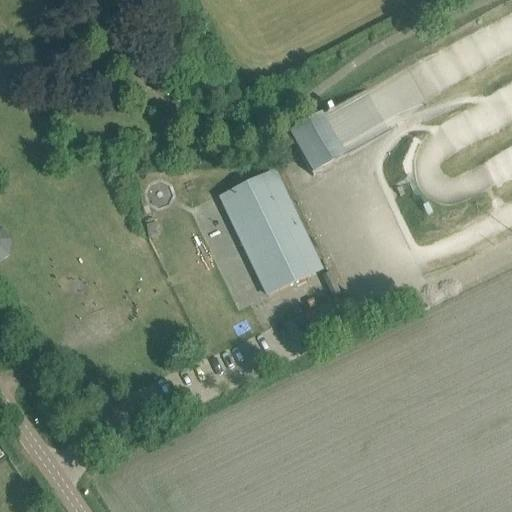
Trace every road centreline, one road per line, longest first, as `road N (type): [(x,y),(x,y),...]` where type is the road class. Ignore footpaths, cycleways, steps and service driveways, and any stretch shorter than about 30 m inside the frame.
road 1 (unknown): [(49,464),(390,278)]
road 2 (unclassified): [(82,511),(0,393)]
